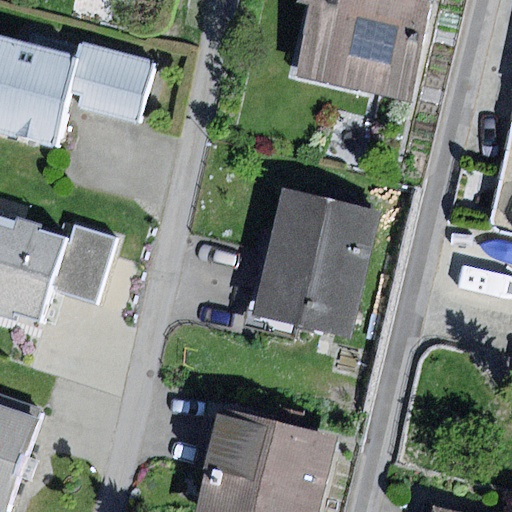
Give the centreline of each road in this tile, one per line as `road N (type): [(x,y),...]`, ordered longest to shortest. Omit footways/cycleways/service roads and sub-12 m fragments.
road 1 (residential): [(486,0),(362,511)]
road 2 (residential): [(110,511),(225,0)]
